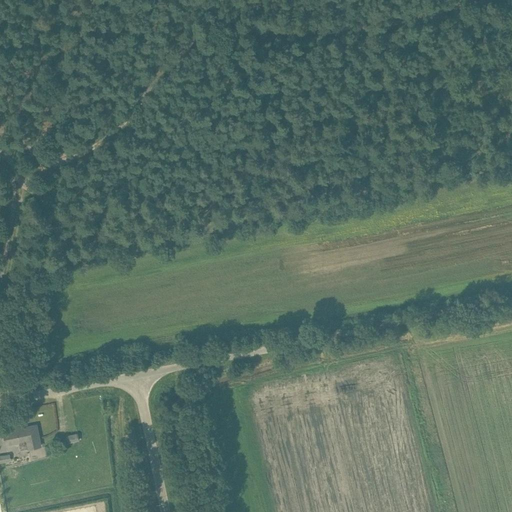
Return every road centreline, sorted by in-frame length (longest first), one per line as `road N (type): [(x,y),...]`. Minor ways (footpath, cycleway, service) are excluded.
road 1 (track): [(18,180),(67,220),(98,235),(146,242),(511,164)]
road 2 (unclassified): [(136,376),(345,333)]
road 3 (track): [(0,156),(20,192),(0,345)]
road 4 (track): [(345,333),(511,298)]
road 5 (unclassified): [(0,401),(136,376)]
road 6 (unclassified): [(165,511),(136,376)]
